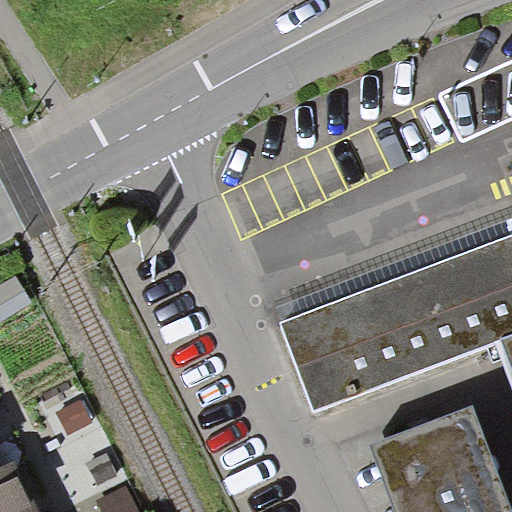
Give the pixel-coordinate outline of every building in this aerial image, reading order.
[(511,240),(285,329),(317,416),(501,351),(511,379),(511,240)] [(82,401),(56,415),(68,437),(94,423),(82,401)] [(509,511),(472,416),(373,454),(395,511),(509,511)] [(0,511),(35,511),(15,472),(1,479),(0,479),(0,511)] [(138,511),(127,488),(99,502),(104,511),(138,511)]
